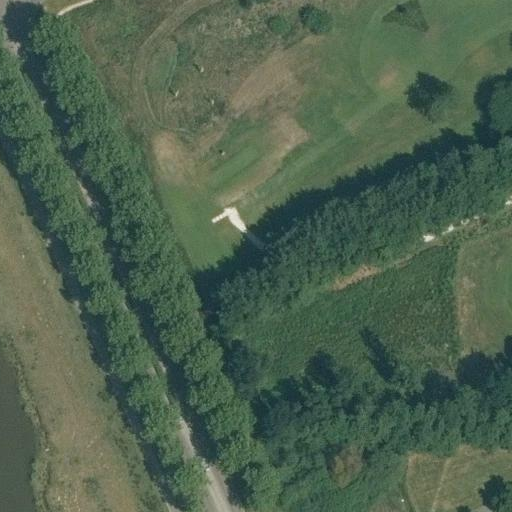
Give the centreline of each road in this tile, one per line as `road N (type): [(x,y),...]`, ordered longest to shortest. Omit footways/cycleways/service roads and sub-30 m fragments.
road 1 (unclassified): [(237,511),(6,0)]
road 2 (unclassified): [(0,47),(208,511)]
